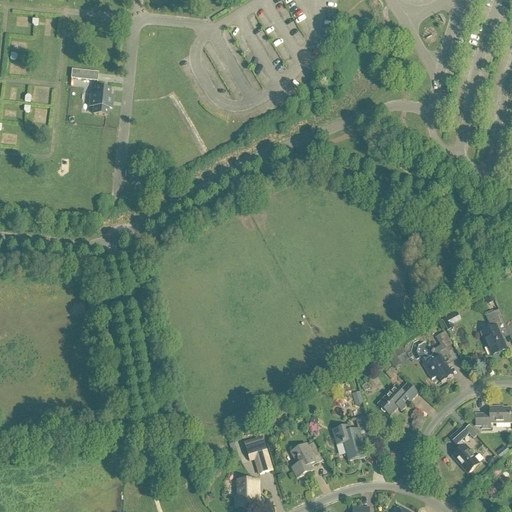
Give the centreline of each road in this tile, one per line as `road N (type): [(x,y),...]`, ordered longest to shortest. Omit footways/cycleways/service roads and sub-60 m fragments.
road 1 (unclassified): [(0,237),(104,247),(226,174),(385,108),(431,111),(437,81)]
road 2 (residential): [(511,386),(470,392),(439,417),(403,490)]
